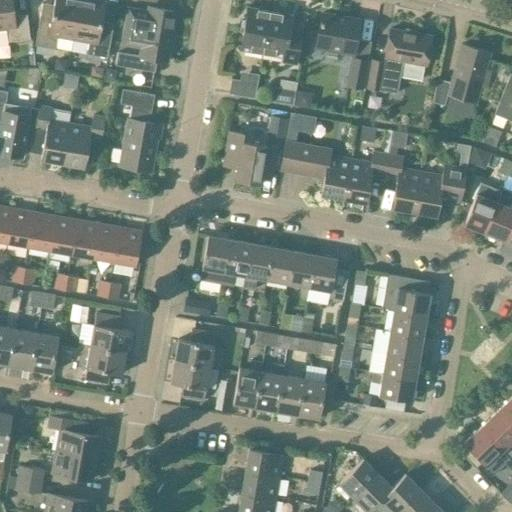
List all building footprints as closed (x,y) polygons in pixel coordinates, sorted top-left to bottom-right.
[(7,43),(31,39),(27,13),(15,15),(13,0),(0,0),(0,29),(5,29),(7,43)] [(57,37),(73,40),(79,0),(55,0),(52,18),(40,16),(35,44),(55,48),(57,37)] [(95,0),(79,0),(73,40),(87,42),(85,55),(106,57),(111,29),(100,27),(101,21),(105,2),(95,0)] [(140,48),(138,55),(116,51),(114,65),(154,71),(156,58),(168,60),(176,10),(147,5),(146,9),(127,7),(121,44),(140,48)] [(241,47),(263,51),(271,9),(249,6),(241,47)] [(292,13),(271,9),(263,51),(284,55),(283,60),(296,63),(301,36),(289,34),(292,13)] [(353,53),(359,20),(322,13),(316,47),(353,53)] [(390,29),(385,57),(382,57),(382,61),(370,59),(365,88),(397,93),(399,76),(422,79),(425,64),(426,65),(431,36),(390,29)] [(486,69),(491,52),(461,44),(450,81),(437,77),(433,101),(444,104),(447,93),(476,101),(481,85),(486,87),(491,70),(486,69)] [(367,60),(349,57),(344,86),(363,88),(367,60)] [(257,82),(231,78),(228,92),(254,97),(257,82)] [(511,88),(503,86),(492,115),(511,121),(511,88)] [(160,122),(149,120),(153,93),(122,88),(119,102),(130,105),(127,117),(119,163),(152,169),(160,122)] [(22,155),(30,106),(5,102),(7,91),(0,89),(0,132),(4,133),(1,152),(22,155)] [(292,104),(294,93),(275,89),(272,100),(292,104)] [(42,159),(64,162),(71,122),(50,119),(52,108),(39,105),(35,128),(47,130),(42,159)] [(91,125),(71,122),(64,162),(85,166),(89,137),(102,139),(106,116),(93,113),(91,125)] [(267,141),(282,144),(287,118),(271,115),(267,141)] [(246,132),(234,130),(230,129),(224,163),(239,166),(237,178),(262,183),(269,145),(245,140),(246,132)] [(320,193),(342,197),(349,157),(329,153),(330,147),(284,138),(279,168),(323,176),(320,193)] [(370,172),(383,174),(387,152),(372,150),(370,161),(349,157),(342,197),(364,201),(370,172)] [(391,206),(413,211),(421,170),(400,166),(402,155),(387,152),(383,174),(397,177),(391,206)] [(511,162),(511,160),(503,157),(498,170),(508,174),(511,162)] [(439,195),(459,199),(458,201),(460,201),(466,167),(458,166),(443,163),(441,174),(421,170),(413,211),(435,215),(439,195)] [(496,201),(501,190),(480,182),(463,223),(484,231),(496,201)] [(484,231),(504,240),(511,219),(511,207),(496,201),(484,231)] [(0,241),(7,242),(13,207),(0,204),(0,241)] [(34,211),(13,207),(7,242),(28,246),(34,211)] [(55,214),(34,211),(28,246),(49,250),(55,214)] [(76,218),(55,214),(49,250),(70,253),(76,218)] [(97,222),(76,218),(70,253),(91,257),(97,222)] [(118,225),(97,222),(91,257),(112,261),(118,225)] [(140,229),(118,225),(112,261),(133,264),(140,229)] [(199,279),(220,283),(228,237),(206,233),(200,266),(202,266),(199,279)] [(235,272),(243,274),(249,241),(228,237),(220,283),(233,285),(235,272)] [(256,276),(265,277),(271,245),(249,241),(243,274),(244,274),(242,287),(254,289),(256,276)] [(265,277),(286,281),(292,249),(271,245),(265,277)] [(286,281),(308,285),(313,253),(292,249),(286,281)] [(308,285),(328,289),(327,296),(342,299),(347,269),(334,267),(335,257),(313,253),(308,285)] [(11,280),(22,282),(24,266),(13,264),(11,280)] [(24,266),(22,282),(33,284),(36,268),(24,266)] [(366,270),(355,269),(353,283),(364,285),(366,270)] [(53,287),(64,289),(66,273),(56,272),(53,287)] [(429,292),(427,292),(406,288),(408,276),(387,272),(384,285),(380,306),(425,314),(429,292)] [(66,273),(64,289),(76,291),(78,275),(66,273)] [(96,294),(106,296),(108,280),(99,279),(96,294)] [(108,280),(106,296),(118,298),(121,282),(108,280)] [(0,283),(0,298),(10,300),(13,286),(0,283)] [(29,303),(40,305),(42,291),(31,289),(29,303)] [(55,293),(42,291),(40,305),(53,307),(55,293)] [(186,298),(183,311),(208,315),(211,302),(186,298)] [(218,301),(215,316),(226,318),(228,303),(218,301)] [(361,303),(350,301),(347,316),(358,318),(361,303)] [(239,305),(236,320),(247,321),(249,307),(239,305)] [(392,309),(389,330),(421,335),(425,314),(380,306),(380,308),(392,309)] [(260,309),(257,323),(269,325),(271,310),(260,309)] [(92,323),(89,345),(125,351),(128,329),(117,327),(119,315),(95,312),(94,323),(92,323)] [(281,312),(279,327),(290,328),(292,314),(281,312)] [(310,331),(313,318),(300,316),(298,329),(310,331)] [(357,324),(346,323),(344,338),(355,339),(357,324)] [(0,361),(9,363),(15,328),(0,325),(0,361)] [(178,337),(174,359),(210,365),(214,344),(213,344),(215,332),(191,327),(189,339),(178,337)] [(9,363),(30,367),(36,331),(15,328),(9,363)] [(254,342),(265,344),(267,331),(256,329),(254,342)] [(418,356),(421,335),(389,330),(385,351),(418,356)] [(58,335),(36,331),(30,367),(52,370),(58,335)] [(265,344),(286,348),(289,335),(267,331),(265,344)] [(286,348),(307,351),(310,338),(289,335),(286,348)] [(307,351),(320,353),(322,340),(310,338),(307,351)] [(354,346),(343,344),(340,358),(351,360),(354,346)] [(85,366),(86,367),(84,378),(108,382),(110,370),(121,372),(125,351),(89,345),(85,366)] [(385,351),(382,372),(414,378),(418,356),(385,351)] [(170,381),(181,383),(179,394),(203,398),(205,387),(206,387),(210,365),(174,359),(170,381)] [(231,402),(254,405),(260,370),(262,361),(249,359),(248,368),(238,366),(231,402)] [(260,370),(254,405),(275,409),(282,373),(283,364),(272,362),(270,371),(260,370)] [(350,367),(339,365),(337,380),(347,382),(350,367)] [(382,372),(371,370),(369,381),(380,383),(378,394),(410,400),(414,378),(382,372)] [(275,409),(296,413),(303,377),(282,373),(275,409)] [(324,381),(303,377),(296,413),(318,416),(324,381)] [(231,398),(219,396),(217,408),(228,410),(231,398)] [(511,398),(510,397),(495,412),(511,429),(511,398)] [(511,439),(511,429),(495,412),(479,427),(504,453),(509,448),(506,446),(511,439)] [(0,460),(3,461),(5,452),(11,416),(0,413),(0,460)] [(59,428),(55,449),(96,457),(99,435),(72,430),(74,418),(49,414),(47,426),(59,428)] [(493,474),(509,458),(504,453),(479,427),(463,442),(485,466),(493,474)] [(248,447),(245,468),(278,474),(282,453),(248,447)] [(92,478),(96,457),(55,449),(52,470),(92,478)] [(338,482),(353,497),(377,473),(362,458),(338,482)] [(19,464),(17,476),(42,481),(44,468),(19,464)] [(275,494),(278,474),(245,468),(241,489),(275,494)] [(308,469),(307,479),(320,481),(322,471),(308,469)] [(382,496),(382,497),(396,511),(420,487),(404,472),(390,486),(391,487),(382,496)] [(390,486),(377,473),(353,497),(368,511),(382,497),(382,496),(391,487),(390,486)] [(16,476),(14,488),(40,493),(42,481),(17,476),(16,476)] [(307,479),(304,491),(318,494),(320,481),(307,479)] [(511,481),(502,490),(511,500),(511,498),(511,481)] [(423,511),(434,502),(420,487),(396,511),(397,511),(423,511)] [(254,511),(272,511),(275,494),(241,489),(238,509),(254,511)] [(47,492),(43,511),(85,511),(88,499),(47,492)] [(319,511),(337,511),(338,511),(330,502),(319,511)] [(444,511),(434,502),(423,511),(444,511)]
